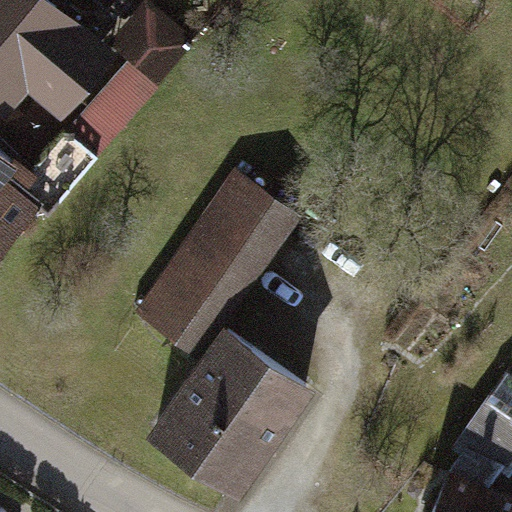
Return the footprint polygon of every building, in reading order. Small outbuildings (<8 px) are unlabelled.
[(115,50),(52,0),(0,0),(0,106),(17,120),(41,90),(66,110),(115,50)] [(200,45),(147,2),(120,35),(140,52),(79,126),(110,152),(200,45)] [(0,246),(44,195),(0,157),(0,246)] [(298,209),(238,169),(135,321),(195,361),(218,326),(298,209)] [(303,383),(218,326),(195,361),(149,429),(233,485),(303,383)] [(511,511),(511,487),(448,464),(429,511),(511,511)]
